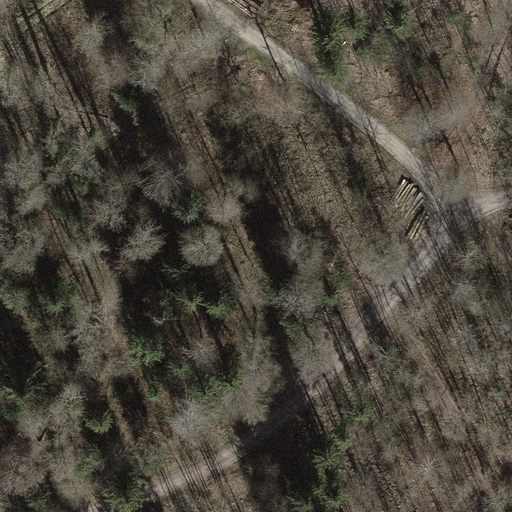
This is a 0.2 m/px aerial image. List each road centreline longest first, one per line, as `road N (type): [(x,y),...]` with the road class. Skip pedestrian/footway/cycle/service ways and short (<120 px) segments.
road 1 (track): [(470,203),(319,379),(220,460),(94,511)]
road 2 (track): [(470,203),(201,0)]
